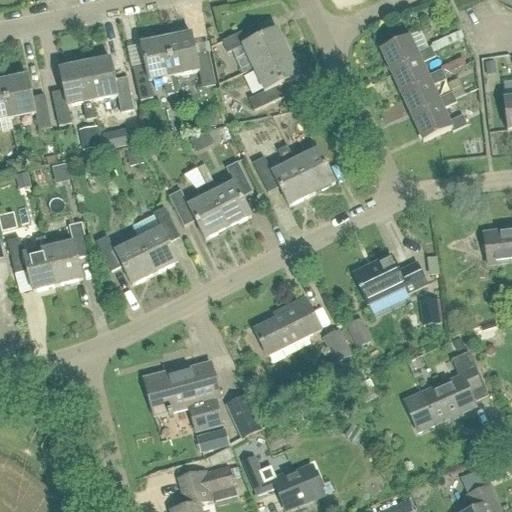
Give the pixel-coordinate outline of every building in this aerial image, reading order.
[(442,0),(438,0),(435,2),(439,11),(446,8),(442,0)] [(243,50),(254,72),(288,56),(278,33),(258,42),(253,31),(222,45),(228,57),(243,50)] [(461,33),(442,41),(446,49),(464,40),(461,33)] [(192,37),(166,42),(174,80),(175,80),(199,75),(203,92),(216,89),(209,56),(196,59),(192,37)] [(381,53),(391,76),(421,63),(422,66),(436,60),(434,54),(433,54),(432,50),(431,51),(431,50),(417,56),(410,40),(381,53)] [(174,80),(166,42),(141,47),(146,69),(133,72),(140,104),(153,102),(149,85),(164,82),(174,80)] [(288,56),(254,72),(264,95),(249,102),(255,115),(285,100),(279,89),(299,80),(288,56)] [(111,62),(85,68),(93,105),(118,100),(121,116),(135,113),(128,81),(115,84),(111,62)] [(391,76),(402,99),(431,86),(432,89),(446,83),(442,72),(428,79),(422,66),(421,63),(391,76)] [(495,64),(484,65),(486,78),(496,77),(495,64)] [(68,110),(83,107),(86,123),(96,121),(93,105),(85,68),(60,73),(65,94),(52,97),(59,129),(72,126),(68,110)] [(28,79),(1,84),(10,122),(36,117),(39,134),(51,131),(45,98),(33,101),(28,79)] [(0,124),(10,122),(1,84),(0,84),(0,124)] [(402,99),(413,122),(442,109),(443,112),(457,105),(452,95),(438,102),(432,89),(431,86),(402,99)] [(453,135),(468,128),(463,118),(449,124),(443,112),(442,109),(413,122),(423,145),(451,132),(453,135)] [(96,130),(85,132),(89,152),(100,150),(96,130)] [(134,130),(120,133),(124,148),(138,145),(134,130)] [(318,153),(296,165),(295,165),(312,199),(335,187),(325,168),(337,162),(322,133),(310,139),(318,153)] [(346,136),(334,143),(343,160),(355,153),(346,136)] [(141,152),(147,163),(158,157),(152,147),(141,152)] [(137,149),(125,153),(128,163),(140,158),(137,149)] [(289,210),(312,199),(295,165),(296,165),(287,149),(278,154),(286,170),(273,176),(265,161),(253,167),(268,197),(279,191),(289,210)] [(213,185),(205,188),(228,233),(252,221),(242,202),(253,196),(237,166),(226,172),(234,186),(218,195),(213,185)] [(16,181),(18,193),(31,191),(29,179),(16,181)] [(206,245),(228,233),(205,188),(196,192),(202,203),(189,210),(181,194),(169,201),(184,230),(195,224),(206,245)] [(138,244),(155,278),(178,267),(168,247),(180,242),(165,212),(153,218),(161,233),(148,239),(141,226),(132,231),(138,244)] [(3,219),(8,233),(23,227),(18,214),(3,219)] [(48,252),(58,289),(83,283),(78,262),(90,259),(81,227),(69,230),(73,246),(49,252),(48,252)] [(511,233),(484,237),(488,269),(511,266),(511,233)] [(33,296),(58,289),(48,252),(49,252),(46,239),(35,242),(38,255),(24,258),(20,242),(7,245),(15,278),(27,274),(33,296)] [(132,290),(155,278),(138,244),(116,255),(108,240),(96,246),(111,276),(122,270),(132,290)] [(391,259),(353,277),(368,307),(404,289),(408,296),(427,287),(416,266),(398,275),(391,259)] [(254,333),(268,361),(322,334),(306,302),(283,313),(284,317),(254,333)] [(440,326),(437,302),(419,304),(422,329),(440,326)] [(357,350),(371,343),(360,322),(347,329),(357,350)] [(323,342),(335,366),(351,358),(339,334),(323,342)] [(456,342),(449,345),(453,353),(453,355),(461,351),(460,350),(456,342)] [(476,411),(473,406),(469,397),(485,390),(469,355),(465,357),(451,363),(460,381),(420,399),(405,406),(402,407),(416,438),(476,411)] [(196,436),(222,428),(215,404),(221,402),(211,367),(166,379),(165,377),(144,383),(155,420),(168,416),(169,419),(177,417),(176,413),(188,409),(196,436)] [(377,400),(369,381),(352,389),(361,407),(377,400)] [(227,408),(243,441),(261,432),(246,399),(227,408)] [(340,436),(354,445),(364,430),(351,421),(340,436)] [(225,432),(196,440),(201,457),(229,449),(225,432)] [(283,511),(291,511),(324,499),(312,469),(286,480),(285,476),(264,485),(254,461),(243,465),(257,499),(275,492),(283,511)] [(508,479),(503,469),(486,476),(490,486),(508,479)] [(238,470),(228,473),(231,483),(241,480),(238,470)] [(181,511),(201,511),(200,507),(213,504),(211,496),(233,489),(227,471),(206,477),(205,475),(178,482),(186,511),(181,511)] [(497,511),(488,490),(487,491),(468,499),(473,511),(497,511)]
